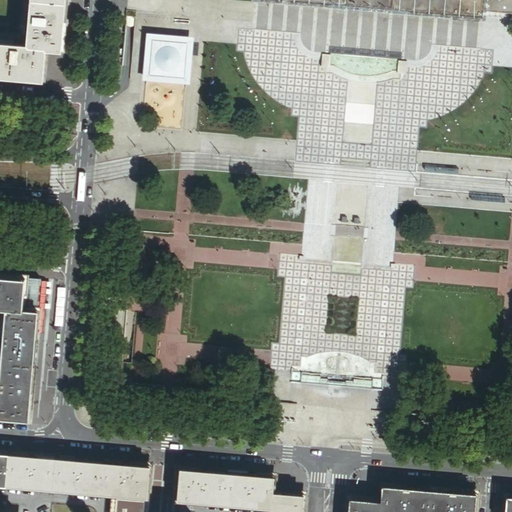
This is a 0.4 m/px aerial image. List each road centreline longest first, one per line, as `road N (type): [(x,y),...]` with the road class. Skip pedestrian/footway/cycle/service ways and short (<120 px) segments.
road 1 (secondary): [(64,434),(322,456)]
road 2 (secondary): [(84,199),(64,434)]
road 3 (secondary): [(101,0),(87,159)]
road 4 (secondary): [(342,458),(493,471)]
